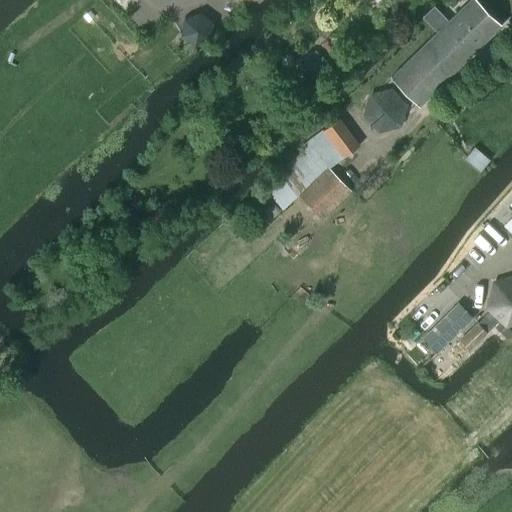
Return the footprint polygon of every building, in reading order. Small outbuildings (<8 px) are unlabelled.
[(501,26),(474,0),(469,0),(448,22),(434,7),(423,18),(437,32),(391,77),(419,106),(501,26)] [(194,48),(210,41),(212,23),(200,11),(183,19),(180,35),(194,48)] [(321,83),(333,70),(313,51),(301,63),(321,83)] [(339,118),(322,131),(343,158),(359,146),(339,118)] [(479,172),(489,158),(475,147),(465,160),(479,172)] [(327,167),(299,195),(323,219),(351,191),(328,167),(327,167)] [(267,223),(280,210),(273,203),(260,215),(267,223)] [(511,280),(496,285),(491,307),(492,308),(502,317),(507,322),(511,321),(511,280)] [(436,353),(473,318),(458,302),(422,338),(436,353)] [(477,322),(458,340),(468,351),(493,326),(499,319),(502,317),(492,308),(477,323),(477,322)] [(511,331),(499,319),(493,326),(507,339),(511,336),(511,331)]
